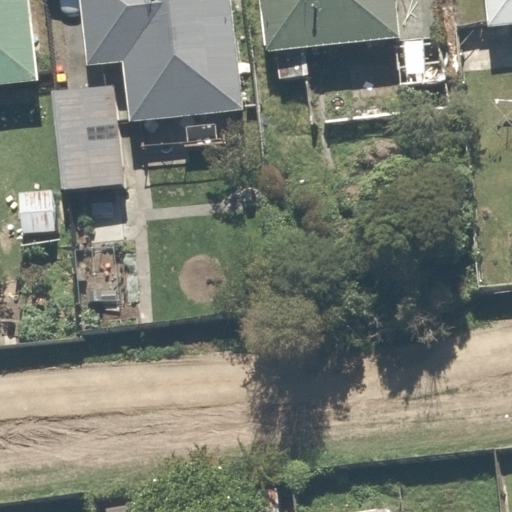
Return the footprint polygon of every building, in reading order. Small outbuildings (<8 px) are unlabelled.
[(0,0),(0,90),(45,85),(35,0),(0,0)] [(252,120),(237,0),(88,0),(97,74),(129,70),(137,133),(252,120)] [(266,0),(274,62),(409,47),(403,0),(266,0)] [(511,0),(494,0),(498,33),(511,31),(511,0)] [(118,277),(117,115),(62,115),(63,225),(74,225),(74,278),(118,277)] [(41,213),(6,218),(13,265),(49,259),(41,213)]
